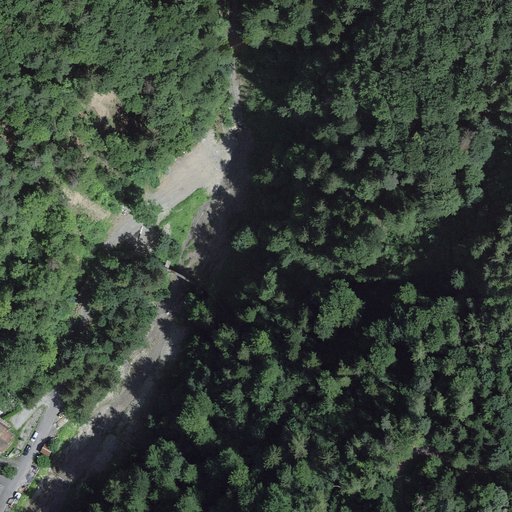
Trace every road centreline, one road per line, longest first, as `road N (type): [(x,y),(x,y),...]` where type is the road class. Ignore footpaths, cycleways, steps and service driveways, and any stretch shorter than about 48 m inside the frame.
road 1 (track): [(125,228),(108,247),(62,383)]
road 2 (track): [(404,511),(404,463),(419,452),(467,470),(511,468)]
road 3 (residential): [(0,508),(62,383)]
